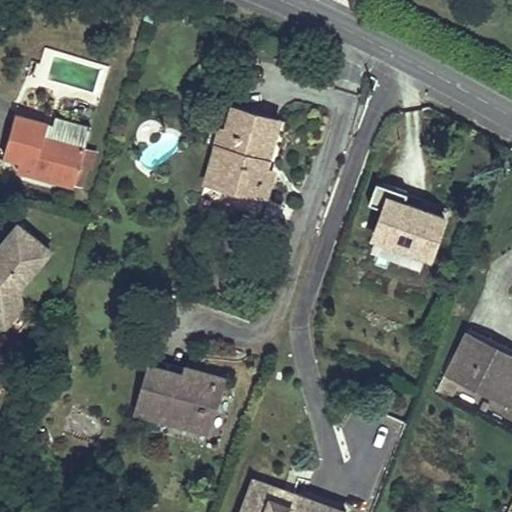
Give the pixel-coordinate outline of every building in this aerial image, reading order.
[(20,116),(8,158),(26,162),(36,121),(20,116)] [(229,185),(226,197),(263,208),(286,132),(239,118),(232,140),(227,157),(216,154),(208,179),(229,185)] [(36,121),(26,162),(39,166),(39,175),(81,185),(88,149),(48,139),(49,131),(51,125),(36,121)] [(49,131),(48,139),(88,149),(90,142),(49,131)] [(216,154),(227,157),(232,140),(222,136),(216,154)] [(205,190),(226,197),(229,185),(208,179),(205,190)] [(364,237),(431,258),(446,209),(380,188),(364,237)] [(0,340),(5,340),(5,327),(20,327),(26,318),(24,301),(55,265),(21,237),(0,260),(0,340)] [(487,346),(485,351),(511,364),(511,352),(489,340),(470,330),(467,336),(487,346)] [(461,380),(511,406),(511,364),(485,351),(487,346),(467,336),(449,374),(446,372),(436,392),(451,399),(461,380)] [(150,373),(148,381),(159,384),(158,390),(170,393),(174,380),(150,373)] [(219,392),(174,380),(170,393),(158,390),(159,384),(148,381),(136,426),(206,444),(219,392)] [(255,477),(241,511),(345,511),(346,511),(255,477)]
